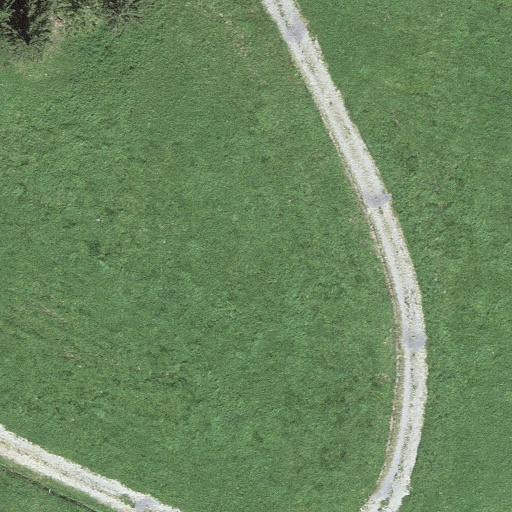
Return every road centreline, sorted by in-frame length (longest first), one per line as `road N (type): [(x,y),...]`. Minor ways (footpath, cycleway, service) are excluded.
road 1 (track): [(380,511),(407,446),(412,391),(403,282),(387,223),(280,0)]
road 2 (track): [(0,443),(150,511)]
